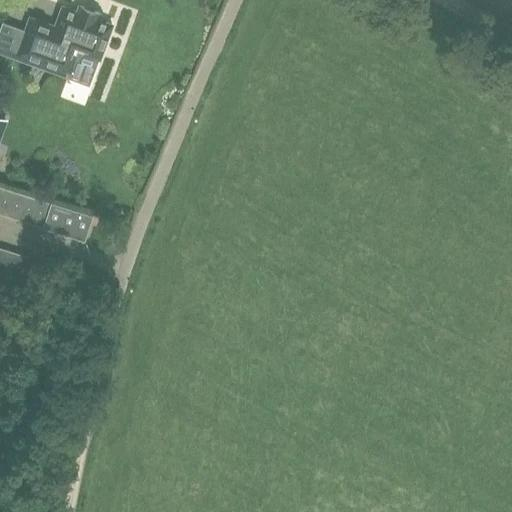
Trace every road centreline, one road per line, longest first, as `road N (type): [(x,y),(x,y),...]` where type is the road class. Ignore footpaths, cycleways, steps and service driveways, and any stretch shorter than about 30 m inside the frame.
road 1 (unclassified): [(125,268),(238,0)]
road 2 (track): [(66,511),(125,268)]
road 3 (unclassified): [(125,268),(0,229)]
